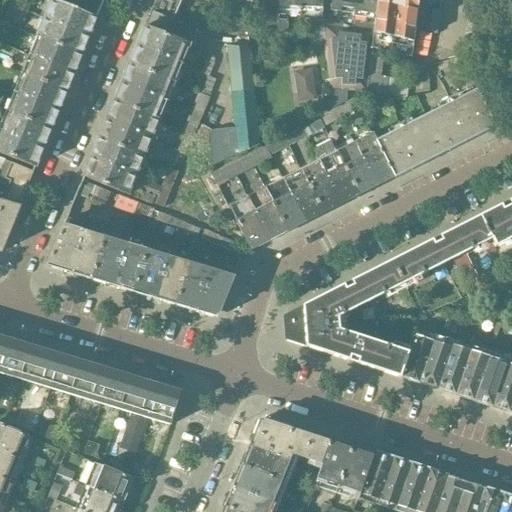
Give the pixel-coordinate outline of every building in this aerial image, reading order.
[(22,0),(21,0),(20,5),(18,10),(27,13),(31,3),(22,0)] [(88,38),(96,19),(50,0),(42,19),(88,38)] [(98,13),(103,0),(83,0),(80,8),(92,12),(98,13)] [(171,26),(178,9),(156,0),(155,0),(148,17),(171,26)] [(156,0),(178,9),(181,0),(156,0)] [(277,0),(255,0),(256,0),(255,7),(255,8),(267,9),(267,26),(277,27),(277,9),(277,0)] [(299,0),(277,0),(277,9),(277,27),(276,34),(286,35),(287,17),(299,18),(299,0)] [(321,10),(321,0),(299,0),(299,18),(310,19),(312,35),(323,35),(321,10)] [(345,90),(349,0),(321,0),(321,10),(323,35),(330,98),(328,98),(329,110),(344,102),(345,90)] [(369,49),(374,19),(376,0),(349,0),(345,90),(364,91),(365,79),(369,49)] [(376,0),(374,19),(369,49),(389,53),(397,0),(376,0)] [(417,0),(397,0),(389,53),(410,57),(417,0)] [(20,5),(11,1),(9,6),(18,10),(20,5)] [(18,10),(9,6),(6,11),(16,15),(18,10)] [(18,10),(16,15),(13,20),(22,24),(27,13),(18,10)] [(16,15),(6,11),(4,16),(13,20),(16,15)] [(191,14),(187,24),(192,26),(196,16),(191,14)] [(196,16),(192,26),(197,28),(201,18),(196,16)] [(80,57),(88,38),(42,19),(34,38),(80,57)] [(180,67),(188,46),(144,28),(136,48),(180,67)] [(80,57),(34,38),(27,56),(73,75),(80,57)] [(226,47),(228,70),(250,73),(248,50),(226,47)] [(180,67),(136,48),(128,67),(173,85),(180,67)] [(73,75),(27,56),(19,74),(65,93),(73,75)] [(208,78),(213,67),(212,59),(208,57),(200,75),(206,77),(208,78)] [(165,104),(173,85),(128,67),(120,86),(165,104)] [(250,73),(228,70),(231,95),(253,98),(250,73)] [(57,112),(65,93),(19,74),(11,94),(57,112)] [(215,84),(215,81),(208,78),(206,77),(204,82),(214,86),(215,84)] [(381,101),(385,79),(365,79),(364,91),(365,91),(363,103),(366,102),(381,101)] [(405,102),(407,82),(387,80),(386,100),(386,101),(405,102)] [(214,86),(204,82),(202,87),(213,91),(214,86)] [(165,104),(120,86),(113,104),(158,122),(165,104)] [(211,96),(213,91),(202,87),(200,92),(202,93),(211,96)] [(494,128),(475,92),(424,118),(442,154),(494,128)] [(205,109),(207,104),(211,96),(202,93),(198,104),(197,105),(205,109)] [(57,112),(11,94),(4,112),(50,131),(57,112)] [(253,98),(231,95),(234,126),(237,156),(237,157),(257,147),(253,98)] [(368,106),(366,102),(363,103),(354,103),(349,105),(353,113),(358,110),(368,106)] [(150,141),(158,122),(113,104),(105,122),(150,141)] [(205,109),(197,105),(195,111),(203,114),(205,109)] [(349,105),(343,108),(347,116),(353,113),(349,105)] [(343,108),(337,111),(341,119),(347,116),(343,108)] [(201,119),(203,114),(195,111),(193,116),(201,119)] [(341,119),(337,111),(331,114),(335,122),(341,119)] [(50,131),(4,112),(0,121),(0,132),(42,149),(50,131)] [(331,114),(325,117),(329,125),(335,122),(331,114)] [(325,117),(318,121),(322,129),(329,125),(325,117)] [(442,154),(424,118),(375,143),(393,179),(442,154)] [(199,123),(191,120),(189,125),(197,128),(199,123)] [(318,121),(312,123),(316,131),(322,129),(318,121)] [(143,159),(150,141),(105,122),(98,141),(143,159)] [(312,123),(306,127),(310,135),(316,131),(312,123)] [(192,141),(195,133),(197,128),(189,125),(184,138),(192,141)] [(237,156),(234,126),(210,128),(201,125),(194,143),(200,170),(210,169),(237,156)] [(310,135),(306,127),(301,129),(305,137),(310,135)] [(301,129),(296,132),(299,140),(305,137),(301,129)] [(0,154),(34,168),(42,149),(0,132),(0,154)] [(296,132),(289,135),(293,143),(299,140),(296,132)] [(393,179),(375,143),(370,134),(353,143),(375,188),(393,179)] [(289,135),(283,138),(287,146),(293,143),(289,135)] [(283,138),(278,141),(282,149),(287,146),(283,138)] [(143,159),(98,141),(90,160),(135,178),(143,159)] [(282,149),(278,141),(272,144),(276,152),(282,149)] [(375,188),(353,143),(334,152),(357,197),(375,188)] [(276,152),(272,144),(266,147),(270,155),(276,152)] [(188,150),(180,147),(178,152),(186,155),(188,150)] [(270,155),(266,147),(258,151),(264,163),(272,159),(270,155)] [(264,163),(258,151),(253,154),(259,166),(264,163)] [(186,155),(178,152),(176,156),(184,160),(186,155)] [(357,197),(334,152),(317,161),(340,206),(357,197)] [(259,166),(253,154),(248,156),(254,168),(259,166)] [(184,160),(176,156),(174,161),(182,165),(184,160)] [(254,168),(248,156),(242,159),(248,171),(254,168)] [(248,171),(242,159),(235,162),(242,174),(248,171)] [(128,196),(135,178),(90,160),(83,177),(128,196)] [(33,173),(9,164),(3,161),(0,171),(0,178),(8,182),(2,199),(0,203),(0,204),(17,210),(33,173)] [(175,183),(177,178),(182,165),(174,161),(167,180),(175,183)] [(340,206),(317,161),(299,170),(302,176),(322,215),(340,206)] [(242,174),(235,162),(230,165),(236,177),(242,174)] [(236,177),(230,165),(224,168),(230,180),(236,177)] [(230,180),(224,168),(218,171),(228,191),(234,187),(230,180)] [(322,215),(302,176),(299,170),(282,179),(304,224),(322,215)] [(228,191),(218,171),(212,174),(221,194),(228,191)] [(304,224),(282,179),(264,188),(267,194),(287,233),(304,224)] [(161,194),(163,189),(147,182),(144,191),(159,198),(161,194)] [(171,192),(173,187),(165,184),(163,189),(171,192)] [(105,190),(100,188),(96,196),(101,198),(105,190)] [(287,233),(267,194),(264,188),(246,197),(269,242),(287,233)] [(169,197),(171,192),(163,189),(161,194),(169,197)] [(110,192),(105,190),(101,198),(106,200),(110,192)] [(150,205),(153,198),(142,194),(139,201),(150,205)] [(127,199),(121,197),(118,205),(123,207),(127,199)] [(269,242),(246,197),(228,206),(250,251),(269,242)] [(132,201),(127,199),(123,207),(128,209),(132,201)] [(511,200),(481,216),(493,241),(497,248),(511,239),(511,200)] [(137,204),(132,201),(128,209),(133,211),(137,204)] [(0,252),(17,210),(0,204),(0,252)] [(146,207),(141,205),(138,213),(143,215),(146,207)] [(146,207),(143,215),(148,218),(151,210),(146,207)] [(168,217),(163,214),(159,222),(165,224),(168,217)] [(481,216),(436,239),(391,262),(403,287),(493,241),(481,216)] [(173,219),(168,217),(165,224),(170,227),(173,219)] [(69,274),(82,229),(64,223),(46,267),(69,274)] [(187,225),(182,223),(179,230),(184,232),(187,225)] [(199,229),(193,227),(187,225),(184,232),(196,237),(199,229)] [(90,281),(102,240),(104,235),(82,229),(69,274),(90,281)] [(210,234),(205,232),(201,240),(206,242),(210,234)] [(111,287),(125,241),(104,235),(102,240),(90,281),(111,287)] [(228,242),(223,240),(220,248),(225,250),(228,242)] [(132,294),(144,253),(146,248),(125,241),(111,287),(132,294)] [(234,244),(228,242),(225,250),(230,252),(234,244)] [(153,300),(167,254),(146,248),(144,253),(132,294),(153,300)] [(174,307),(187,266),(188,261),(167,254),(153,300),(174,307)] [(195,313),(209,267),(188,261),(187,266),(174,307),(195,313)] [(391,262),(348,284),(303,307),(305,325),(323,317),(324,326),(339,325),(339,319),(403,287),(391,262)] [(217,314),(232,279),(233,275),(209,267),(195,313),(210,318),(217,314)] [(285,316),(287,341),(307,348),(306,330),(305,325),(303,307),(285,316)] [(340,331),(339,325),(324,326),(324,337),(306,330),(307,348),(401,379),(409,354),(340,331)] [(418,384),(434,341),(415,335),(409,354),(401,379),(418,384)] [(30,346),(0,337),(0,374),(20,381),(30,346)] [(438,391),(453,346),(434,341),(418,384),(438,391)] [(80,361),(30,346),(20,381),(69,396),(80,361)] [(456,397),(472,351),(453,346),(438,391),(456,397)] [(474,403),(490,356),(481,354),(472,351),(456,397),(474,403)] [(492,409),(508,361),(511,354),(502,352),(500,359),(490,356),(474,403),(492,409)] [(130,377),(80,361),(69,396),(119,411),(130,377)] [(509,414),(511,406),(511,362),(508,361),(492,409),(509,414)] [(180,392),(130,377),(119,411),(169,426),(180,392)] [(130,416),(123,437),(140,443),(147,421),(130,416)] [(258,422),(248,448),(290,465),(293,457),(282,454),(293,427),(266,418),(263,424),(258,422)] [(39,421),(34,434),(43,438),(48,425),(39,421)] [(0,425),(0,451),(24,461),(33,439),(0,425)] [(330,439),(293,427),(282,454),(293,457),(297,459),(321,467),(330,439)] [(330,439),(321,467),(320,470),(318,475),(316,482),(316,485),(337,491),(351,446),(330,439)] [(86,444),(82,455),(93,459),(97,448),(86,444)] [(357,502),(359,497),(373,453),(372,453),(370,458),(364,456),(365,451),(351,446),(337,491),(350,496),(348,499),(357,502)] [(290,465),(248,448),(239,468),(282,485),(290,465)] [(0,451),(0,477),(15,483),(24,461),(0,451)] [(378,503),(392,459),(373,453),(359,497),(366,499),(378,503)] [(33,458),(31,464),(41,468),(43,462),(33,458)] [(396,509),(410,465),(392,459),(378,503),(396,509)] [(131,480),(104,468),(94,464),(85,486),(95,491),(122,502),(131,480)] [(134,465),(132,474),(143,477),(146,469),(134,465)] [(405,511),(415,511),(428,471),(410,465),(396,509),(405,511)] [(282,485),(239,468),(231,488),(274,506),(282,485)] [(59,469),(57,475),(71,481),(73,475),(59,469)] [(316,482),(318,475),(308,472),(301,470),(298,479),(316,485),(316,482)] [(435,511),(447,477),(428,471),(415,511),(435,511)] [(0,477),(0,503),(5,505),(15,483),(0,477)] [(454,511),(464,483),(447,477),(435,511),(454,511)] [(24,480),(21,486),(32,491),(34,485),(24,480)] [(475,511),(483,489),(464,483),(454,511),(475,511)] [(117,511),(122,502),(95,491),(85,486),(76,508),(84,511),(117,511)] [(271,511),(274,506),(231,488),(223,509),(230,511),(271,511)] [(495,511),(501,495),(483,489),(475,511),(495,511)] [(511,511),(511,498),(501,495),(495,511),(511,511)] [(285,511),(302,511),(305,507),(291,501),(285,511)] [(15,502),(12,508),(21,511),(23,511),(25,507),(15,502)]
